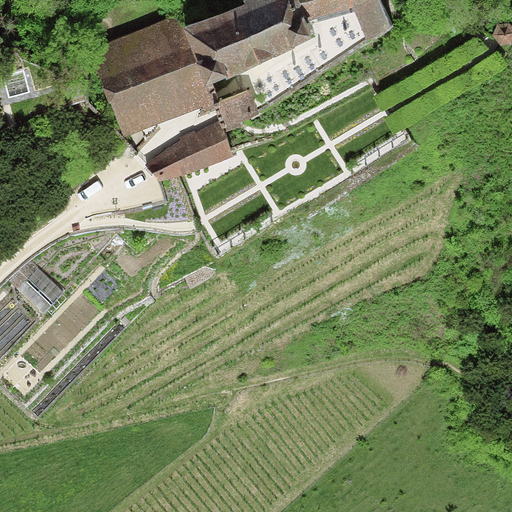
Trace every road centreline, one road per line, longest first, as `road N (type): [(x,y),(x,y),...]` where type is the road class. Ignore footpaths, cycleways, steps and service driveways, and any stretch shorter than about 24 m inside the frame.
road 1 (track): [(121,511),(210,438),(228,393)]
road 2 (track): [(59,223),(186,226)]
